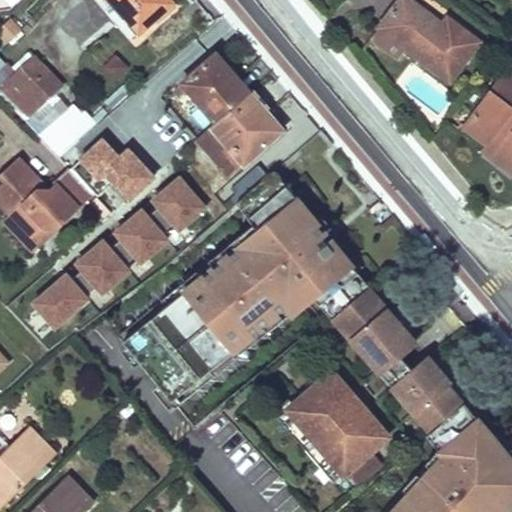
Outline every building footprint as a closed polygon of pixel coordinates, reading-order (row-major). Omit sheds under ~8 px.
[(112,0),(97,0),(131,39),(139,31),(112,0)] [(112,0),(139,31),(166,8),(159,0),(112,0)] [(172,3),(169,0),(159,0),(166,8),(172,3)] [(410,0),(399,0),(379,27),(404,46),(450,80),(479,41),(447,17),(439,28),(429,21),(432,17),(410,0)] [(9,17),(0,25),(0,41),(3,45),(20,29),(9,17)] [(404,46),(379,27),(371,38),(396,57),(404,46)] [(511,48),(503,42),(494,54),(511,68),(511,48)] [(116,79),(128,65),(114,53),(102,67),(116,79)] [(216,53),(175,89),(180,95),(188,88),(216,120),(243,97),(225,77),(232,71),(216,53)] [(39,107),(61,86),(33,57),(11,77),(39,107)] [(511,73),(507,70),(465,125),(488,143),(482,151),(511,173),(511,73)] [(232,71),(225,77),(243,97),(249,91),(232,71)] [(11,77),(0,88),(0,94),(25,121),(39,107),(11,77)] [(204,131),(197,137),(219,162),(233,150),(244,163),(282,130),(249,91),(243,97),(216,120),(213,123),(204,131)] [(196,104),(187,112),(204,131),(213,123),(196,104)] [(74,106),(42,139),(60,157),(94,127),(74,106)] [(233,150),(219,162),(230,175),(244,163),(233,150)] [(71,170),(69,167),(54,181),(55,182),(49,188),(35,189),(32,185),(39,178),(18,157),(0,173),(0,204),(9,214),(32,238),(44,226),(59,227),(94,194),(88,187),(71,170)] [(79,161),(71,170),(88,187),(96,180),(79,161)] [(182,170),(148,192),(172,229),(207,207),(182,170)] [(233,204),(257,232),(131,340),(181,398),(315,283),(339,312),(341,311),(368,287),(370,286),(336,247),(333,250),(327,243),(322,237),(325,234),(272,172),(233,204)] [(49,188),(39,178),(32,185),(35,189),(49,188)] [(59,227),(44,226),(32,238),(9,214),(2,220),(33,253),(59,227)] [(127,229),(135,238),(145,228),(137,220),(127,229)] [(145,228),(135,238),(154,258),(166,246),(147,226),(145,228)] [(127,229),(126,228),(115,238),(124,248),(135,238),(127,229)] [(100,292),(131,266),(102,232),(71,258),(100,292)] [(154,258),(135,238),(124,248),(143,268),(154,258)] [(166,246),(154,258),(162,266),(183,248),(174,239),(166,246)] [(162,266),(154,258),(143,268),(150,275),(162,266)] [(27,296),(53,325),(90,293),(65,264),(27,296)] [(368,287),(341,311),(388,366),(401,355),(416,342),(368,287)] [(401,355),(388,366),(401,381),(414,370),(401,355)] [(414,370),(401,381),(439,424),(462,404),(447,385),(450,382),(428,357),(414,370)] [(332,371),(287,408),(343,474),(349,469),(360,481),(380,463),(369,450),(387,436),(332,371)] [(511,458),(465,402),(462,404),(439,424),(434,428),(448,451),(392,511),(503,511),(511,503),(511,458)] [(287,408),(278,416),(334,481),(343,474),(287,408)] [(0,453),(0,498),(5,503),(55,454),(29,427),(1,455),(0,453)] [(66,476),(30,511),(83,511),(93,502),(66,476)]
